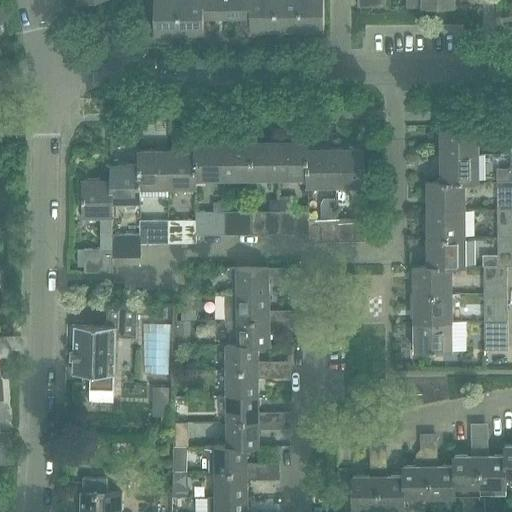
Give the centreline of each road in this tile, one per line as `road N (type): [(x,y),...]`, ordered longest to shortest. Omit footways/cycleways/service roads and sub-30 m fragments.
road 1 (residential): [(47,77),(345,63)]
road 2 (residential): [(44,346),(47,77)]
road 3 (residential): [(311,256),(388,247),(396,64)]
road 4 (residential): [(302,436),(381,436),(511,399)]
road 5 (residential): [(311,256),(208,253),(130,276)]
road 6 (residential): [(302,436),(312,360),(311,256)]
road 7 (residential): [(34,511),(44,346)]
